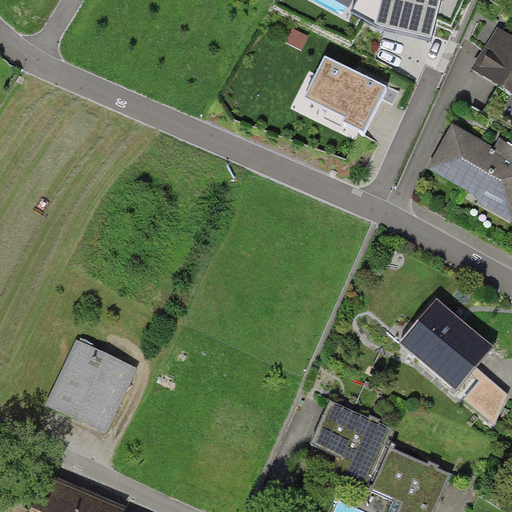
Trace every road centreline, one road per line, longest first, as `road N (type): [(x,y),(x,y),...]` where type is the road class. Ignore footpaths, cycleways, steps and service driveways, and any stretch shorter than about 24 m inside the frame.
road 1 (residential): [(511,282),(375,209),(38,62),(0,32)]
road 2 (residential): [(0,424),(180,511)]
